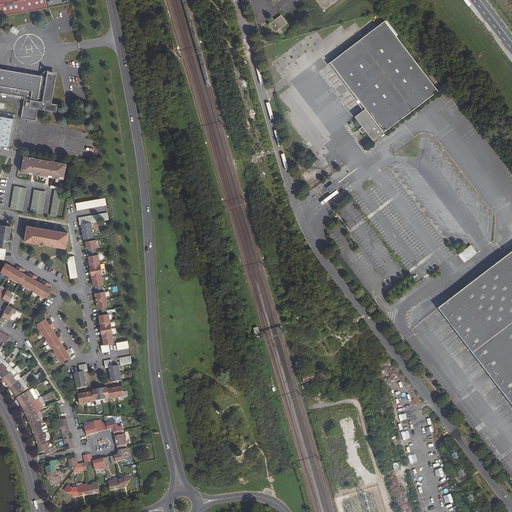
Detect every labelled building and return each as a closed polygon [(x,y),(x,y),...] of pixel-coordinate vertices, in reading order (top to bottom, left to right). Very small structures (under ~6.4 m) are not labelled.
[(0,0),(0,11),(1,17),(46,8),(44,0),(0,0)] [(314,0),(324,12),(340,0),(314,0)] [(281,15),(269,24),(275,33),(287,23),(281,15)] [(384,21),(330,63),(366,109),(355,117),(362,127),(360,128),(363,132),(365,131),(373,141),(438,91),(384,21)] [(41,74),(41,76),(0,69),(0,95),(1,95),(1,93),(24,97),(27,97),(26,99),(24,99),(21,118),(35,121),(37,109),(38,105),(40,105),(39,109),(56,112),(57,105),(48,103),(51,87),(54,88),(55,80),(48,79),(48,81),(46,81),(46,79),(48,71),(47,71),(45,71),(43,72),(42,73),(41,74)] [(429,114),(433,118),(440,111),(435,107),(429,114)] [(0,116),(0,145),(2,146),(9,148),(14,119),(0,116)] [(308,146),(316,154),(328,143),(320,134),(314,128),(301,139),(306,144),(309,141),(311,143),(308,146)] [(24,157),(21,172),(29,174),(29,172),(35,173),(35,175),(46,176),(46,175),(52,176),(52,177),(59,179),(60,176),(64,177),(66,164),(54,162),(54,161),(53,161),(52,161),(51,161),(51,162),(50,162),(50,163),(50,164),(49,164),(49,161),(37,159),(37,162),(35,161),(35,160),(35,159),(34,158),(33,158),(32,158),(24,157)] [(332,184),(327,188),(330,193),(335,188),(332,184)] [(13,190),(10,209),(22,211),(26,192),(13,190)] [(46,192),(34,190),(30,212),(42,214),(46,192)] [(61,191),(54,190),(50,216),(56,217),(61,191)] [(83,202),(85,209),(106,205),(105,198),(83,202)] [(76,203),(77,210),(85,209),(83,202),(76,203)] [(108,213),(86,216),(87,224),(91,223),(109,220),(108,213)] [(86,216),(78,218),(80,225),(81,225),(83,240),(94,238),(91,223),(87,224),(86,216)] [(10,227),(1,225),(0,231),(0,259),(4,260),(6,249),(8,249),(8,245),(6,245),(7,242),(8,238),(9,238),(11,230),(9,230),(10,227)] [(35,227),(27,226),(24,242),(39,244),(39,245),(47,246),(62,248),(62,247),(66,248),(68,233),(57,231),(57,232),(53,231),(38,228),(35,228),(35,227)] [(88,249),(89,253),(96,251),(95,248),(97,248),(96,240),(87,241),(88,245),(86,245),(87,249),(88,249)] [(471,245),(458,254),(464,263),(477,253),(471,245)] [(96,251),(89,253),(90,256),(88,256),(89,261),(91,260),(91,264),(100,262),(98,255),(97,255),(96,251)] [(511,252),(440,307),(511,401),(511,252)] [(74,256),(67,257),(68,265),(75,264),(74,256)] [(90,268),(90,271),(101,270),(101,266),(100,262),(91,264),(92,267),(90,267),(90,268)] [(6,263),(0,272),(9,277),(9,278),(13,281),(17,284),(18,282),(23,285),(22,286),(26,289),(31,291),(31,290),(36,292),(35,293),(39,296),(44,298),(44,297),(47,298),(52,289),(49,287),(50,285),(47,283),(43,281),(42,284),(36,280),(37,277),(34,275),(30,273),(29,276),(22,273),(24,270),(20,268),(17,266),(15,269),(6,263)] [(76,270),(69,271),(70,279),(77,278),(76,270)] [(93,275),(94,279),(102,277),(102,273),(101,270),(90,271),(91,275),(93,275)] [(102,277),(94,279),(94,282),(93,282),(93,286),(95,286),(95,290),(103,288),(102,285),(104,285),(102,277)] [(0,297),(2,298),(7,301),(8,300),(10,302),(14,295),(11,294),(12,292),(7,289),(6,292),(0,288),(1,286),(0,285),(0,297)] [(103,288),(95,290),(96,293),(95,293),(95,298),(97,297),(97,301),(106,299),(105,292),(104,292),(103,288)] [(97,309),(99,308),(99,312),(106,311),(106,307),(107,307),(106,299),(97,301),(98,304),(97,304),(97,309)] [(8,305),(6,310),(7,310),(3,316),(7,318),(10,320),(13,314),(15,315),(18,310),(8,305)] [(102,323),(110,322),(109,314),(107,314),(106,311),(99,312),(100,315),(99,316),(99,320),(101,319),(102,323)] [(45,319),(37,324),(38,327),(37,327),(40,332),(42,336),(44,335),(46,339),(45,340),(48,344),(51,349),(52,348),(55,352),(53,353),(56,357),(59,361),(60,360),(62,363),(70,357),(68,354),(71,352),(69,349),(67,345),(64,347),(60,341),(63,339),(61,336),(59,333),(56,335),(52,328),(55,327),(53,323),(50,320),(47,322),(45,319)] [(100,327),(101,331),(112,329),(111,325),(110,322),(102,323),(102,326),(100,327)] [(101,335),(102,335),(104,334),(104,338),(112,336),(112,332),(112,329),(101,331),(101,335)] [(0,340),(6,344),(7,343),(10,337),(0,331),(0,340)] [(109,344),(114,343),(112,336),(104,338),(105,341),(103,341),(104,345),(101,346),(102,353),(110,352),(109,344)] [(128,341),(116,343),(117,350),(129,348),(128,341)] [(131,356),(119,358),(120,365),(132,363),(131,356)] [(113,366),(112,360),(104,361),(105,368),(109,368),(111,383),(122,381),(119,366),(113,366)] [(13,370),(5,361),(3,363),(8,368),(6,369),(10,373),(11,372),(13,370)] [(6,369),(8,368),(3,363),(2,365),(0,366),(0,377),(2,380),(10,373),(6,369)] [(87,364),(79,365),(80,372),(74,373),(77,389),(87,387),(84,372),(88,371),(87,364)] [(21,379),(13,370),(11,372),(15,377),(14,378),(17,382),(18,381),(21,379)] [(17,382),(14,378),(15,377),(11,372),(10,373),(2,380),(5,382),(9,388),(17,382)] [(312,373),(302,376),(304,382),(314,380),(312,373)] [(28,389),(21,379),(18,381),(22,386),(21,387),(24,391),(28,389)] [(24,391),(21,387),(22,386),(18,381),(17,382),(9,388),(16,397),(24,391)] [(119,389),(115,389),(117,398),(124,396),(122,386),(118,387),(119,389)] [(104,388),(100,389),(102,399),(109,398),(107,390),(104,390),(104,388)] [(107,389),(107,390),(109,398),(109,399),(117,398),(115,389),(112,390),(112,388),(107,389)] [(96,391),(93,392),(94,400),(102,399),(100,389),(96,389),(96,391)] [(32,402),(36,400),(30,390),(28,391),(26,392),(16,398),(22,407),(32,402)] [(89,394),(85,394),(87,403),(94,402),(94,400),(93,392),(93,391),(89,392),(89,394)] [(82,395),(82,393),(78,394),(79,404),(87,403),(85,394),(82,395)] [(35,412),(33,408),(35,407),(32,402),(22,407),(23,409),(26,417),(35,412)] [(39,423),(38,418),(39,418),(37,411),(35,412),(26,417),(30,427),(39,423)] [(60,420),(59,420),(62,435),(70,433),(66,418),(60,420)] [(353,434),(352,431),(354,430),(350,419),(339,422),(343,436),(353,434)] [(89,424),(84,425),(86,434),(89,434),(92,433),(97,432),(101,431),(104,430),(102,423),(101,420),(90,422),(89,424)] [(106,422),(102,423),(104,430),(109,429),(110,429),(111,429),(112,430),(113,430),(113,433),(114,435),(115,440),(116,442),(117,447),(118,449),(118,452),(117,452),(116,454),(117,454),(115,455),(110,456),(112,464),(116,463),(115,462),(125,459),(124,455),(125,453),(129,452),(127,448),(126,448),(125,445),(127,444),(125,440),(126,438),(125,433),(122,434),(121,431),(123,430),(122,426),(119,427),(117,426),(116,421),(106,423),(106,422)] [(43,433),(42,429),(43,428),(43,427),(41,422),(39,423),(30,427),(34,436),(43,433)] [(47,443),(46,439),(47,438),(45,432),(43,433),(34,436),(38,446),(47,443)] [(71,438),(64,440),(66,450),(73,449),(74,447),(71,438)] [(49,447),(47,443),(38,446),(41,453),(43,452),(45,453),(46,453),(46,455),(56,452),(54,447),(51,448),(49,447)] [(76,457),(68,459),(70,466),(74,465),(79,468),(80,472),(87,470),(86,466),(89,462),(93,461),(92,459),(91,453),(83,455),(85,462),(78,464),(76,457)] [(97,459),(93,460),(93,461),(95,470),(99,469),(101,470),(106,469),(105,466),(109,465),(107,457),(104,458),(99,459),(97,459)] [(48,466),(45,467),(48,477),(55,482),(58,484),(62,479),(59,476),(58,476),(57,475),(55,466),(57,464),(60,464),(59,459),(49,462),(50,464),(49,464),(48,465),(48,466)] [(113,480),(108,481),(110,490),(125,488),(130,481),(132,477),(126,473),(123,478),(119,479),(118,477),(114,478),(113,480)] [(356,474),(352,475),(357,490),(370,487),(368,481),(366,482),(364,475),(358,478),(356,474)] [(75,497),(99,492),(98,481),(93,482),(92,484),(87,485),(87,483),(82,484),(81,486),(78,487),(77,487),(73,488),(68,484),(64,490),(75,497)] [(466,483),(455,486),(457,495),(472,491),(471,487),(468,488),(466,483)]
